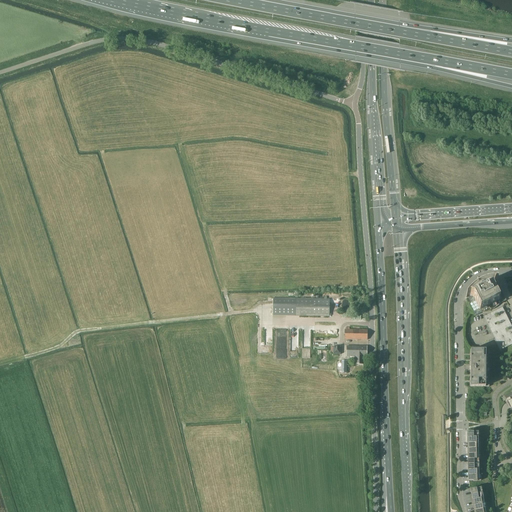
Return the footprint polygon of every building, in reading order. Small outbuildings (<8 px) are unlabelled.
[(466,297),(473,312),(475,316),(481,313),(483,313),(484,312),(486,312),(487,312),(488,311),(490,311),(491,310),(492,310),(493,309),(495,308),(496,307),(497,306),(498,305),(499,304),(500,303),(506,300),(497,282),(495,282),(494,282),(492,282),(490,282),(489,282),(487,283),(486,283),(484,284),(482,284),(481,285),(479,286),(478,287),(476,288),(474,289),(473,290),(472,291),(470,292),(469,293),(468,295),(467,296),(466,297)] [(330,299),(273,298),(273,316),(329,316),(330,299)] [(367,330),(345,330),(345,340),(367,340),(367,330)] [(355,357),(355,364),(363,364),(364,357),(367,357),(367,346),(347,346),(347,356),(355,357)] [(471,350),(471,351),(471,366),(469,366),(469,370),(471,370),(470,387),(489,387),(489,350),(471,350)] [(475,505),(473,505),(474,511),(475,510),(485,508),(485,509),(487,508),(486,503),(486,502),(484,503),(475,505)]
